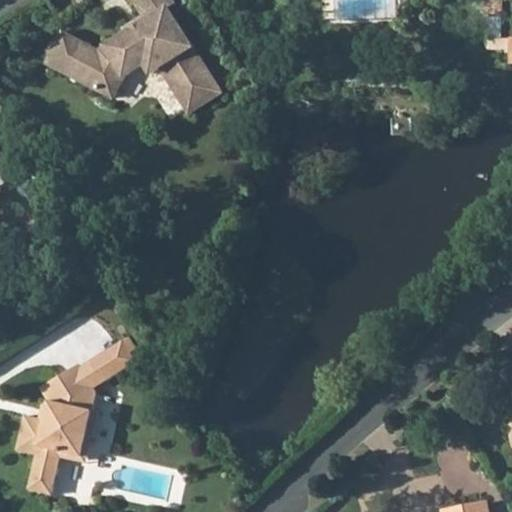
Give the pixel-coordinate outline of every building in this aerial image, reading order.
[(176,5),(173,0),(135,0),(146,16),(148,21),(127,34),(100,51),(64,33),(48,64),(115,99),(126,77),(146,64),(152,74),(162,68),(191,114),(223,93),(170,9),(176,5)] [(127,34),(148,21),(146,16),(124,30),(127,34)] [(119,346),(94,362),(108,383),(133,366),(119,346)] [(94,362),(82,370),(95,391),(108,383),(94,362)] [(45,421),(40,420),(26,418),(19,452),(37,456),(36,467),(31,491),(53,495),(59,472),(61,460),(63,454),(83,458),(93,413),(97,394),(95,391),(82,370),(80,367),(42,390),(50,403),(45,421)] [(43,407),(40,420),(45,421),(50,403),(43,407)] [(63,454),(61,460),(87,465),(99,414),(93,413),(83,458),(63,454)]
